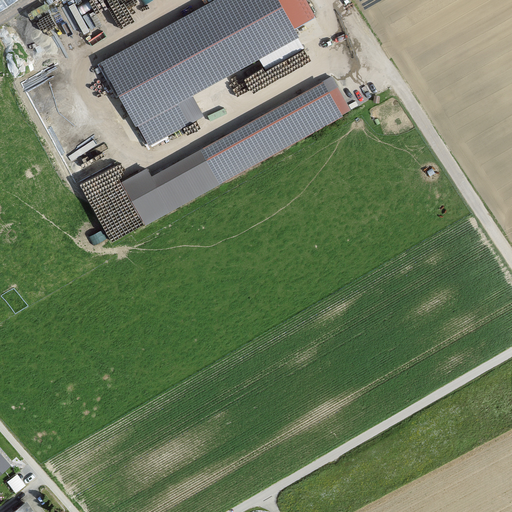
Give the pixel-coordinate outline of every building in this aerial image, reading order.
[(317,17),(307,0),(214,0),(102,61),(137,126),(302,37),(297,28),(317,17)] [(220,185),(344,116),(325,81),(200,149),(220,185)] [(0,474),(10,465),(0,454),(0,474)] [(16,489),(26,481),(18,470),(8,478),(16,489)] [(33,511),(28,503),(13,511),(33,511)]
